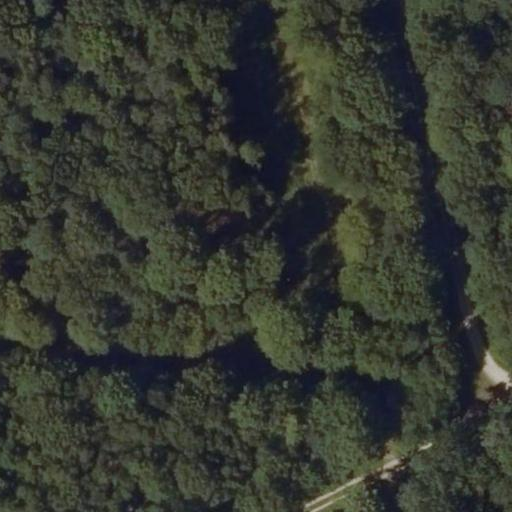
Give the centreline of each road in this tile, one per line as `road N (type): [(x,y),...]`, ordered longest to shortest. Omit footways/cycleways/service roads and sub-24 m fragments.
road 1 (track): [(387,469),(380,407),(365,373),(286,0)]
road 2 (track): [(422,0),(511,363)]
road 3 (track): [(300,511),(387,469),(492,436),(511,396)]
